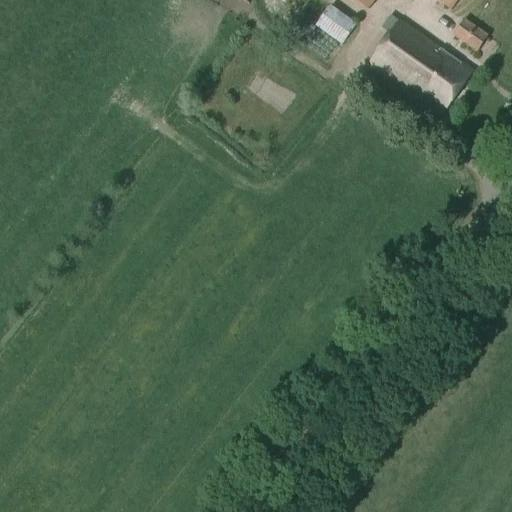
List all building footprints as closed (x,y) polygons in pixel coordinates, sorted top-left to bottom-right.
[(352,0),(368,12),(377,0),(352,0)] [(438,0),(451,10),(459,0),(438,0)] [(342,47),(357,26),(330,7),(315,27),(342,47)] [(398,22),(391,17),(382,29),(390,34),(369,64),(441,116),(472,72),(399,21),(398,22)] [(477,54),(488,38),(464,21),(453,36),(477,54)]
